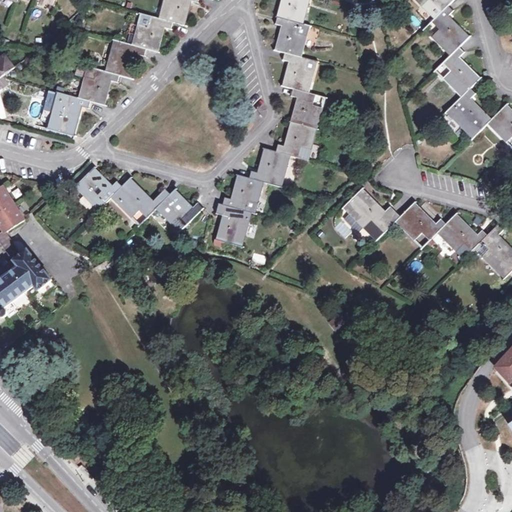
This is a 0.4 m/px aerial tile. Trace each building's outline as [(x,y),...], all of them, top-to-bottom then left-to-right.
[(199,0),(164,0),(160,19),(173,23),(184,26),(191,1),(198,3),(199,0)] [(300,24),(303,24),(309,0),(283,0),(278,18),(300,24)] [(430,0),(442,12),(449,6),(454,0),(416,0),(423,6),(429,0),(430,0)] [(429,0),(423,6),(435,19),(442,12),(430,0),(429,0)] [(435,19),(432,22),(440,30),(433,38),(451,56),(459,48),(469,38),(448,17),(454,11),(449,6),(442,12),(435,19)] [(142,15),(140,24),(149,27),(151,17),(142,15)] [(134,45),(147,49),(158,52),(165,27),(172,29),(173,23),(160,19),(151,17),(149,27),(140,24),(134,45)] [(302,57),(307,37),(297,34),(300,24),(278,18),(276,25),(283,26),(276,50),(285,53),(302,57)] [(425,30),(433,38),(440,30),(432,22),(425,30)] [(310,26),(303,24),(300,24),(297,34),(307,37),(310,26)] [(106,73),(120,76),(131,79),(138,54),(145,56),(147,49),(134,45),(115,40),(106,73)] [(451,56),(443,64),(450,72),(444,79),(462,97),(471,89),(480,80),(459,59),(465,54),(459,48),(451,56)] [(309,93),(315,72),(305,70),(308,59),(302,57),(285,53),(283,60),(290,62),(284,86),(294,89),(309,93)] [(0,78),(15,68),(5,55),(0,59),(0,78)] [(318,62),(308,59),(305,70),(315,72),(318,62)] [(436,71),(444,79),(450,72),(443,64),(436,71)] [(88,68),(85,78),(95,80),(98,70),(88,68)] [(80,99),(91,102),(104,106),(111,82),(118,83),(120,76),(106,73),(98,70),(95,80),(85,78),(80,99)] [(317,130),(323,108),(313,106),(316,95),(309,93),(294,89),(292,96),(299,98),(292,123),(317,130)] [(471,89),(462,97),(447,113),(473,139),(488,124),(491,121),(471,100),(476,94),(471,89)] [(58,93),(56,103),(66,106),(68,96),(58,93)] [(326,98),(316,95),(313,106),(323,108),(326,98)] [(66,106),(56,103),(49,129),(73,136),(81,107),(89,109),(91,102),(80,99),(68,96),(66,106)] [(511,112),(506,106),(491,121),(488,124),(507,143),(511,137),(511,112)] [(290,156),(299,159),(302,149),(311,151),(317,130),(292,123),(286,147),(279,145),(276,152),(290,156)] [(284,178),(290,156),(276,152),(265,149),(258,174),(251,172),(250,179),(263,183),(272,185),(274,175),(284,178)] [(309,161),(311,151),(302,149),(299,159),(309,161)] [(112,197),(123,187),(117,182),(113,186),(95,169),(76,187),(99,210),(112,197)] [(282,187),(284,178),(274,175),(272,185),(282,187)] [(263,183),(250,179),(239,176),(232,201),(225,199),(223,206),(242,211),(251,213),(255,214),(263,183)] [(157,209),(171,195),(166,190),(153,202),(130,180),(123,187),(112,197),(133,218),(140,211),(148,218),(157,209)] [(0,227),(4,234),(26,220),(4,187),(0,189),(0,227)] [(397,222),(401,217),(391,207),(385,212),(362,190),(344,208),(378,241),(397,222)] [(157,209),(173,225),(180,218),(187,226),(204,209),(199,204),(193,209),(175,191),(171,195),(157,209)] [(242,248),(248,225),(238,223),(242,211),(223,206),(219,204),(216,214),(224,216),(217,241),(242,248)] [(397,222),(415,241),(423,233),(431,241),(439,233),(447,225),(442,220),(437,225),(415,204),(401,217),(397,222)] [(141,226),(148,218),(140,211),(133,218),(141,226)] [(248,225),(251,213),(242,211),(238,223),(248,225)] [(439,233),(457,251),(464,245),(472,253),(476,248),(483,242),(488,236),(482,230),(477,236),(456,215),(447,225),(439,233)] [(181,232),(187,226),(180,218),(173,225),(181,232)] [(488,236),(483,242),(490,249),(484,256),(506,278),(511,271),(511,248),(499,236),(504,231),(499,225),(488,236)] [(4,234),(0,227),(0,240),(14,262),(20,257),(12,245),(4,234)] [(423,249),(431,241),(423,233),(415,241),(423,249)] [(450,256),(455,251),(438,236),(433,241),(450,256)] [(483,242),(476,248),(484,256),(490,249),(483,242)] [(20,257),(14,262),(18,268),(15,270),(10,263),(0,269),(0,315),(1,317),(3,317),(5,317),(6,316),(7,315),(7,314),(7,312),(5,309),(34,287),(38,291),(51,280),(27,251),(22,244),(20,243),(18,243),(16,243),(12,245),(20,257)] [(465,259),(472,253),(464,245),(457,251),(465,259)] [(253,254),(252,261),(265,263),(266,255),(253,254)] [(341,315),(332,323),(336,329),(346,321),(341,315)] [(511,349),(496,367),(510,384),(511,382),(511,349)]
